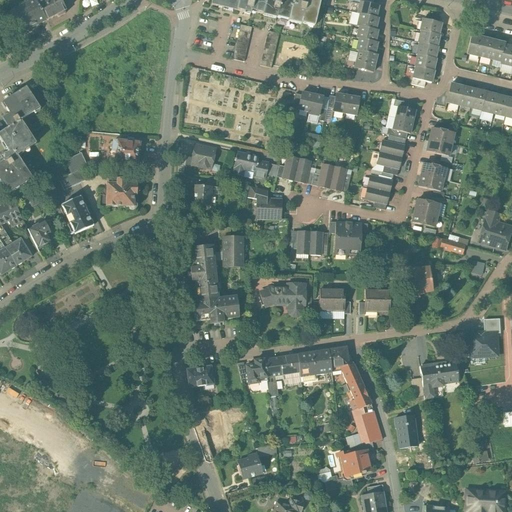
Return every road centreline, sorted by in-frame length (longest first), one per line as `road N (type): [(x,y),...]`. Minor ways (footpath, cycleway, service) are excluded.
road 1 (residential): [(226,511),(174,370),(159,223)]
road 2 (residential): [(429,92),(399,214),(304,202)]
road 3 (residential): [(177,55),(383,87)]
road 4 (residential): [(502,265),(461,321),(350,340)]
road 5 (residential): [(350,340),(383,417),(403,511)]
road 6 (residential): [(159,223),(65,263),(0,305)]
road 7 (residential): [(159,223),(177,55)]
road 8 (residential): [(0,73),(109,12)]
road 9 (residential): [(502,265),(508,389)]
